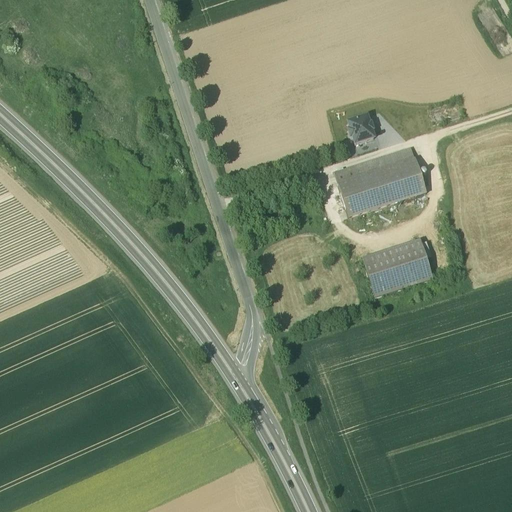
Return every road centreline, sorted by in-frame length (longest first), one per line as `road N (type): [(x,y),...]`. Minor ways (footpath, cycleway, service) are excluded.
road 1 (track): [(281,511),(258,462),(143,301),(0,156)]
road 2 (primary): [(229,368),(150,263),(0,113)]
road 3 (unclassified): [(248,305),(153,0)]
road 4 (track): [(511,109),(330,168)]
road 5 (primary): [(311,511),(239,383)]
